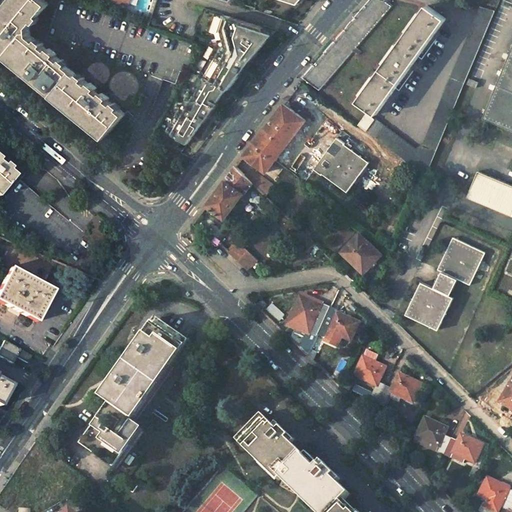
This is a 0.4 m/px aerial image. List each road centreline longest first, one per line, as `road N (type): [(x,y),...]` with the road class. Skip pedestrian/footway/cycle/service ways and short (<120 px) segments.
road 1 (residential): [(154,238),(434,511)]
road 2 (tertiary): [(344,0),(154,238)]
road 3 (tertiary): [(154,238),(0,456)]
road 4 (tertiary): [(0,106),(154,238)]
